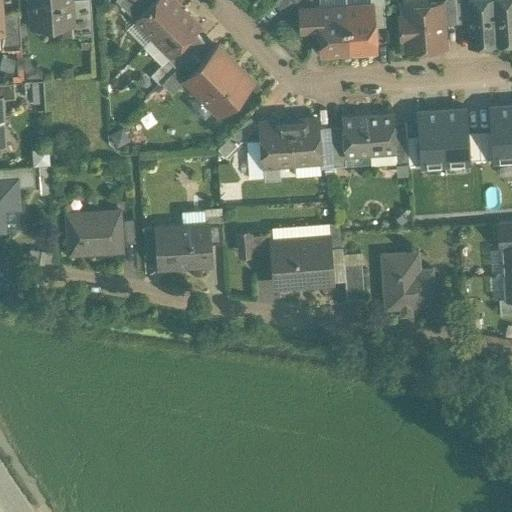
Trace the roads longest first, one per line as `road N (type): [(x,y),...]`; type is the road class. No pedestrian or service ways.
road 1 (residential): [(0,264),(511,351)]
road 2 (residential): [(225,0),(284,62),(314,80),(511,67)]
